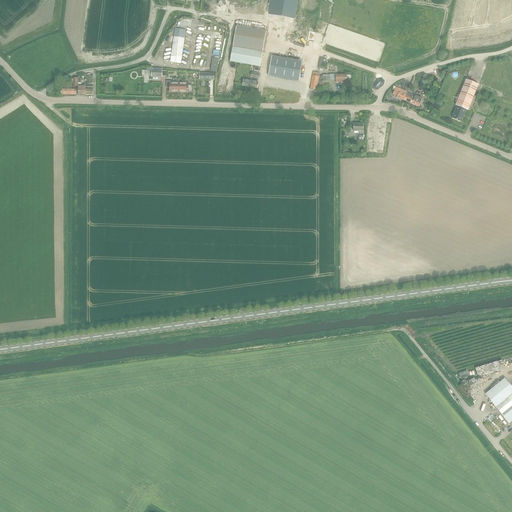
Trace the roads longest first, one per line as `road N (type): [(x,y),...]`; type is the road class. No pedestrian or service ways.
road 1 (secondary): [(511,280),(0,349)]
road 2 (unclassified): [(377,107),(40,97)]
road 3 (unclassified): [(40,97),(71,73),(140,61),(171,8),(194,12)]
road 4 (unclassified): [(511,461),(406,331)]
road 5 (unclassified): [(377,107),(397,78),(511,48)]
road 6 (unclassified): [(511,156),(377,107)]
